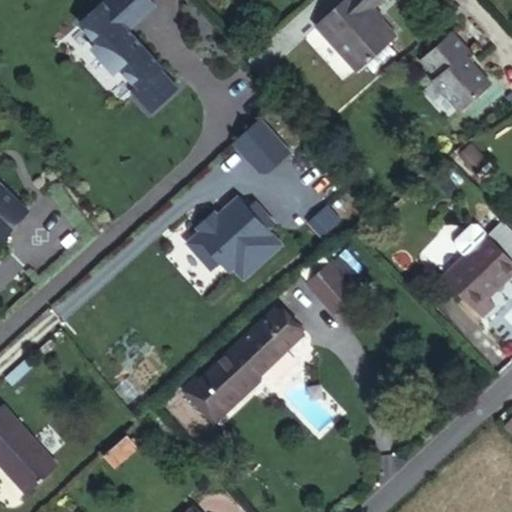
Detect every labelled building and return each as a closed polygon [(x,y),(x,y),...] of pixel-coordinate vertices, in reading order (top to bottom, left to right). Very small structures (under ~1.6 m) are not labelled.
[(119,41),(145,16),(130,0),(107,0),(70,34),(88,54),(83,59),(104,83),(110,78),(128,98),(123,103),(141,123),(168,98),(150,79),(152,77),(119,41)] [(388,49),(364,23),(387,2),(385,0),(351,0),(307,40),(348,86),(388,49)] [(480,97),(454,70),(458,66),(440,48),(411,74),(429,92),(424,100),(448,127),(480,97)] [(258,117),(232,144),(256,167),(267,156),(278,167),(293,151),(258,117)] [(494,165),(477,149),(464,162),(480,179),(494,165)] [(0,204),(0,241),(19,222),(0,204)] [(235,288),(272,255),(258,239),(265,233),(247,213),(240,219),(229,207),(215,221),(218,224),(212,230),(205,222),(189,237),(192,241),(179,253),(202,278),(212,270),(221,280),(225,276),(235,288)] [(491,301),(511,280),(511,260),(476,226),(459,242),(458,250),(469,259),(449,280),(488,319),(499,309),(491,301)] [(349,283),(327,258),(309,273),(319,285),(315,288),(328,302),(349,283)] [(219,414),(295,343),(265,311),(191,381),(219,414)] [(219,414),(191,381),(186,377),(159,402),(194,438),(219,414)] [(59,465),(5,403),(0,407),(0,465),(27,496),(59,465)] [(107,473),(128,453),(116,441),(95,461),(107,473)]
